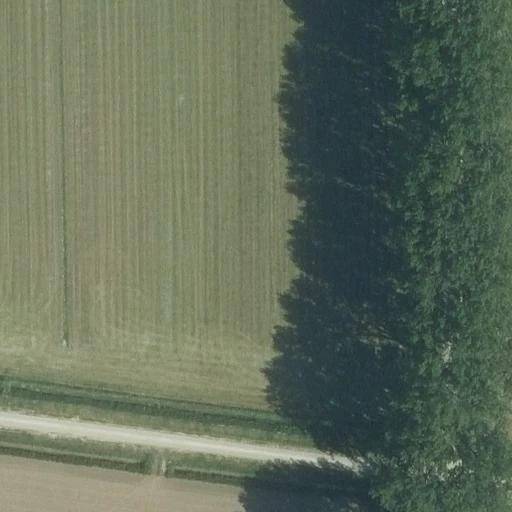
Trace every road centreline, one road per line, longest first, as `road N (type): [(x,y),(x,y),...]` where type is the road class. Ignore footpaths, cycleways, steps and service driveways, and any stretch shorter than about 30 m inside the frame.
road 1 (unclassified): [(433,476),(453,252),(447,0)]
road 2 (unclassified): [(433,476),(0,419)]
